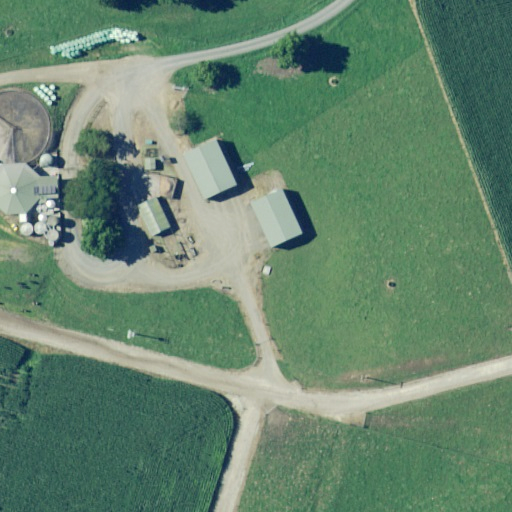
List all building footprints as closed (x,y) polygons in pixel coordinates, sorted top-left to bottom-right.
[(135,49),(133,30),(86,34),(87,53),(135,49)] [(237,186),(217,141),(185,156),(205,200),(237,186)] [(3,165),(0,168),(0,209),(7,214),(28,214),(40,202),(40,196),(57,196),(57,178),(40,178),(27,165),(3,165)] [(303,234),(283,191),(253,204),(272,248),(303,234)] [(170,228),(156,198),(138,207),(152,237),(170,228)]
